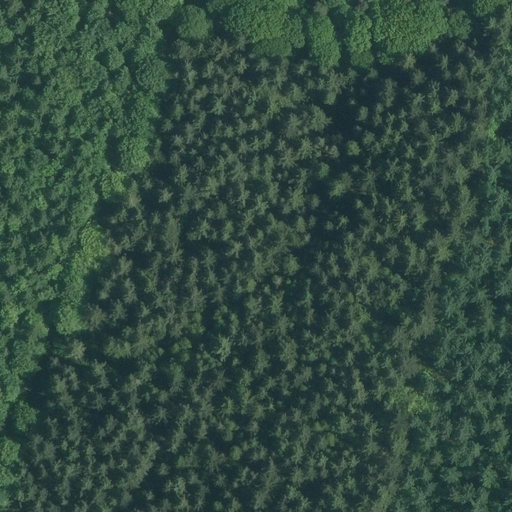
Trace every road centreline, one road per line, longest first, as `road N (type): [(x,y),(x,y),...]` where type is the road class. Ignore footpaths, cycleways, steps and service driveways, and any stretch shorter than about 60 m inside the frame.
road 1 (track): [(190,0),(0,451)]
road 2 (track): [(511,8),(424,53),(365,67),(303,62),(214,0)]
